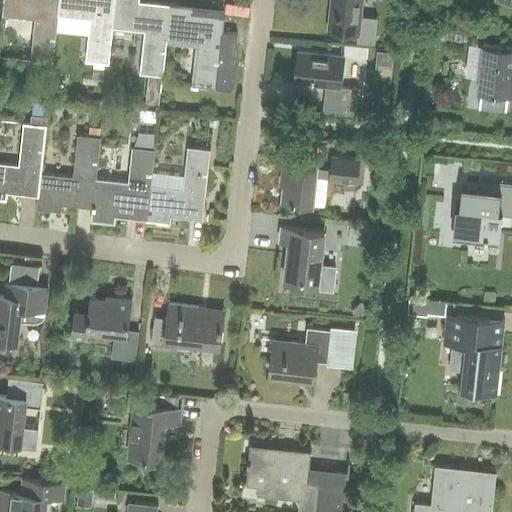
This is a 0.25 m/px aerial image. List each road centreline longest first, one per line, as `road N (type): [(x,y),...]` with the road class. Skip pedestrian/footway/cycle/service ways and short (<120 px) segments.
road 1 (residential): [(0,234),(212,263),(232,258),(263,0)]
road 2 (residential): [(200,511),(206,437),(219,413),(242,407),(511,439)]
